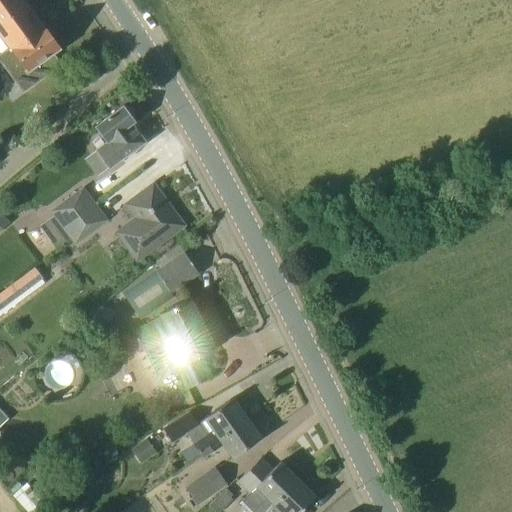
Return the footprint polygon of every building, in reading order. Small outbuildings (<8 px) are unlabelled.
[(0,0),(0,22),(26,5),(22,0),(0,0)] [(0,56),(6,53),(43,28),(26,5),(0,22),(0,37),(8,49),(0,54),(0,56)] [(58,51),(43,28),(6,53),(11,60),(5,64),(23,92),(60,68),(52,56),(58,51)] [(109,169),(129,153),(145,141),(132,123),(134,121),(132,118),(133,114),(129,110),(125,109),(123,106),(94,127),(106,142),(96,150),(109,169)] [(139,264),(184,225),(153,183),(126,206),(136,221),(118,235),(139,264)] [(55,217),(63,228),(94,204),(85,192),(54,215),(55,217)] [(106,222),(94,204),(63,228),(71,239),(75,245),(106,222)] [(199,274),(184,251),(179,244),(155,261),(160,268),(156,271),(158,274),(131,300),(146,316),(171,292),(198,274),(198,275),(199,274)] [(0,300),(5,307),(54,271),(45,259),(19,278),(20,280),(0,294),(0,300)] [(211,376),(201,355),(215,348),(190,298),(159,310),(160,313),(162,316),(134,329),(157,375),(175,366),(186,387),(211,376)] [(247,419),(245,416),(232,398),(204,419),(197,423),(189,410),(162,428),(172,443),(186,433),(200,452),(209,446),(219,439),(247,419)] [(261,438),(247,419),(219,439),(232,456),(261,438)] [(146,438),(131,449),(141,463),(156,452),(146,438)] [(200,452),(199,452),(200,454),(202,456),(203,458),(213,452),(209,446),(200,452)] [(272,470),(260,458),(238,481),(249,492),(242,500),(254,511),(253,511),(261,511),(262,511),(296,477),(280,462),(272,470)] [(197,505),(227,484),(215,467),(185,487),(197,505)] [(281,511),(297,511),(315,496),(296,477),(262,511),(261,511),(280,511),(281,511)]
